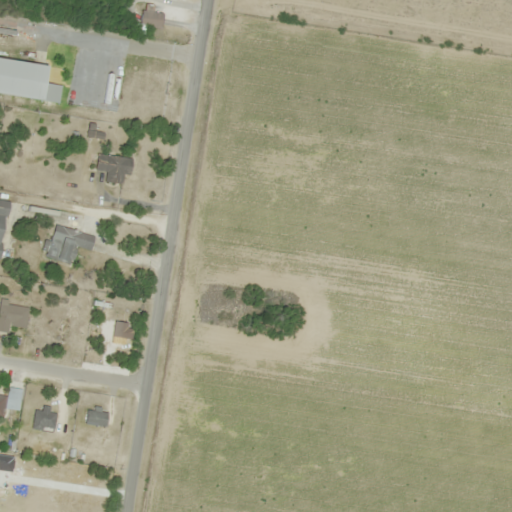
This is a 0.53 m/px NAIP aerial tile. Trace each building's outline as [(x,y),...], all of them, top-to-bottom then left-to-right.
[(49,65),(0,58),(0,94),(59,103),(61,85),(46,83),(49,65)] [(94,171),(107,172),(105,183),(119,185),(121,174),(129,175),(132,159),(97,154),(94,171)] [(0,259),(1,260),(9,202),(0,200),(0,259)] [(78,247),(90,251),(95,237),(55,224),(44,256),(72,265),(78,247)] [(0,330),(26,332),(27,302),(0,300),(0,330)] [(18,411),(21,389),(7,388),(7,394),(0,393),(0,420),(1,421),(3,409),(18,411)] [(34,408),(30,428),(52,432),(56,413),(34,408)] [(107,425),(107,412),(86,413),(87,426),(107,425)]
